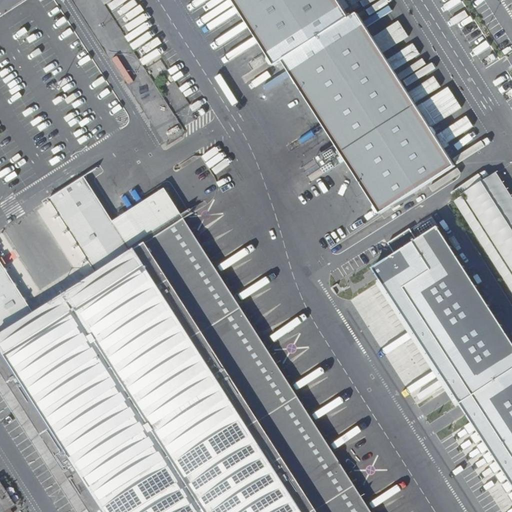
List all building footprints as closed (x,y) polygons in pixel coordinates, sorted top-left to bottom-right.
[(283,61),(351,18),(338,0),(232,0),(233,1),(275,66),(283,61)] [(359,13),(283,61),(336,145),(347,161),(381,214),(456,166),(359,13)] [(254,69),(267,61),(263,55),(250,63),(254,69)] [(336,145),(315,158),(325,175),(347,161),(336,145)] [(511,192),(499,172),(456,200),(511,288),(511,192)] [(372,511),(185,219),(193,213),(191,209),(182,215),(165,188),(114,222),(85,177),(50,199),(97,274),(34,314),(0,259),(0,368),(8,381),(5,383),(11,392),(14,390),(65,470),(62,472),(68,481),(71,479),(91,511),(372,511)] [(368,265),(511,486),(511,344),(434,223),(368,265)] [(0,511),(11,511),(9,508),(13,505),(0,483),(0,511)]
